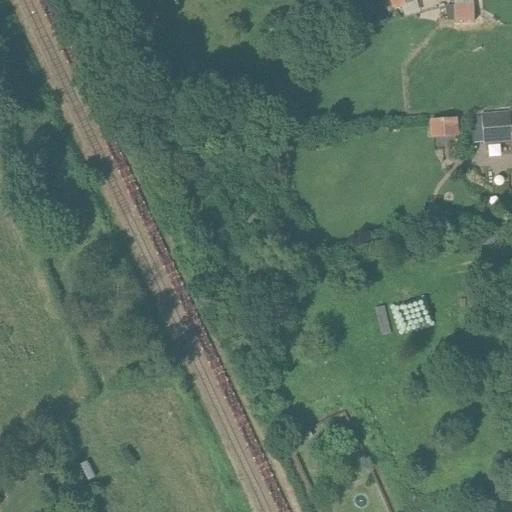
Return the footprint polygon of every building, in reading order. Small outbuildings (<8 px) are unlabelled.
[(388,0),(393,11),(416,1),(415,0),(388,0)] [(473,23),(473,5),(454,6),(454,7),(445,7),(445,22),(454,22),(454,24),(473,23)] [(511,111),(480,115),(467,115),(468,145),(482,145),(511,142),(511,111)] [(456,119),(428,121),(429,138),(457,137),(456,119)] [(480,238),(480,246),(493,244),(493,241),(493,236),(480,237),(480,238)]
